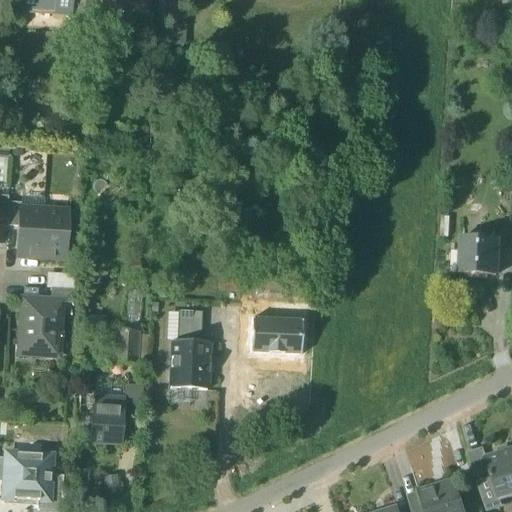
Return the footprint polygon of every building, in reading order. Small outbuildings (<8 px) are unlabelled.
[(69,15),(71,15),(71,0),(22,0),(22,9),(54,11),(54,14),(69,15)] [(69,23),(83,24),(84,0),(71,0),(71,15),(69,15),(69,23)] [(93,0),(92,13),(149,17),(150,0),(145,0),(145,8),(98,5),(98,0),(93,0)] [(157,0),(157,12),(179,13),(179,0),(157,0)] [(21,199),(20,205),(20,210),(43,212),(43,200),(21,199)] [(6,228),(18,229),(19,210),(20,210),(20,205),(7,204),(6,222),(6,228)] [(16,258),(40,260),(43,212),(20,210),(19,210),(18,229),(16,258)] [(67,213),(43,212),(40,260),(64,261),(67,213)] [(499,275),(506,275),(507,238),(500,238),(499,275)] [(462,276),(496,278),(498,241),(464,239),(463,255),(462,276)] [(445,275),(462,276),(463,255),(446,254),(445,275)] [(46,290),(74,292),(75,277),(47,275),(46,290)] [(73,305),(74,292),(50,290),(49,302),(61,303),(61,304),(73,305)] [(129,292),(126,333),(139,334),(142,293),(129,292)] [(21,301),(18,346),(31,347),(31,357),(58,359),(61,304),(61,303),(49,302),(21,301)] [(177,315),(175,343),(200,344),(201,314),(177,313),(177,315)] [(175,343),(177,315),(167,315),(166,342),(171,343),(175,343)] [(250,320),(249,354),(300,357),(301,323),(250,320)] [(137,366),(139,334),(126,333),(116,332),(113,364),(137,366)] [(171,343),(170,391),(189,391),(206,392),(206,376),(208,375),(209,359),(207,359),(208,344),(200,344),(175,343),(171,343)] [(18,357),(31,357),(31,347),(18,346),(18,357)] [(94,385),(94,398),(122,400),(122,387),(94,385)] [(141,386),(123,387),(123,410),(141,410),(141,386)] [(189,404),(189,391),(170,391),(169,404),(189,404)] [(90,446),(120,448),(123,400),(122,400),(94,398),(80,397),(78,424),(91,425),(90,446)] [(466,455),(476,485),(491,481),(485,461),(482,451),(466,455)] [(485,461),(491,481),(497,497),(511,492),(511,452),(485,461)] [(50,457),(4,455),(4,460),(3,483),(2,506),(36,508),(37,502),(48,503),(49,477),(50,457)] [(60,511),(62,477),(49,477),(48,503),(37,502),(36,508),(36,511),(48,511),(60,511)] [(116,477),(102,479),(105,499),(119,496),(116,477)] [(500,506),(497,497),(491,481),(476,485),(484,511),(500,506)] [(464,511),(456,485),(437,491),(436,488),(418,494),(419,497),(423,511),(464,511)] [(407,501),(410,511),(423,511),(419,497),(407,501)]
